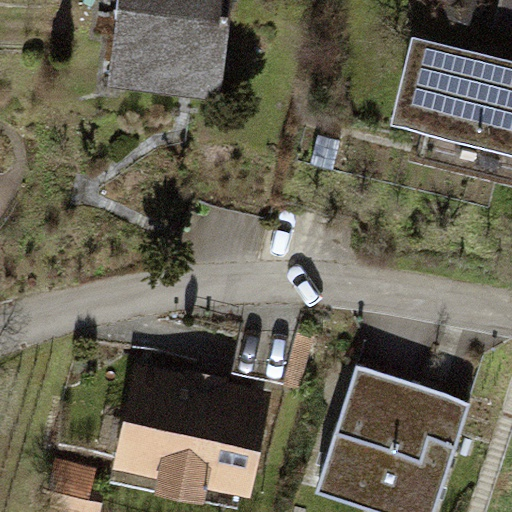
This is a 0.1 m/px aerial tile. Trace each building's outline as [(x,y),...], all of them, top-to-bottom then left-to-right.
[(234,0),(123,0),(113,83),(222,96),(234,0)] [(511,0),(506,0),(502,18),(511,20),(511,0)] [(426,121),(418,152),(511,175),(511,61),(420,38),(401,115),(426,121)] [(347,218),(363,156),(294,138),(290,155),(278,201),(347,218)] [(278,201),(290,155),(225,139),(209,203),(274,219),(278,201)] [(425,383),(360,362),(319,487),(395,511),(436,511),(469,416),(420,400),(425,383)] [(263,397),(147,374),(130,457),(167,464),(164,480),(203,488),(206,473),(246,481),(263,397)] [(101,486),(66,479),(60,503),(95,511),(101,486)]
